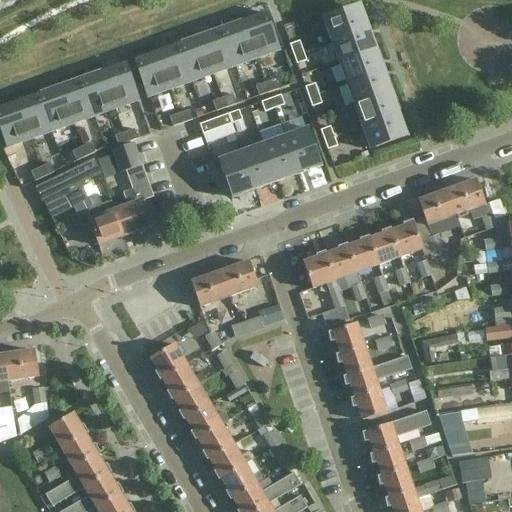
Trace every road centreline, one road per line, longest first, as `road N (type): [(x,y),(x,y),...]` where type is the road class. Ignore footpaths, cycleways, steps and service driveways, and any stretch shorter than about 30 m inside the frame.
road 1 (residential): [(360,511),(263,228)]
road 2 (residential): [(511,138),(263,228)]
road 3 (residential): [(197,511),(77,301)]
road 4 (residential): [(263,228),(77,301)]
